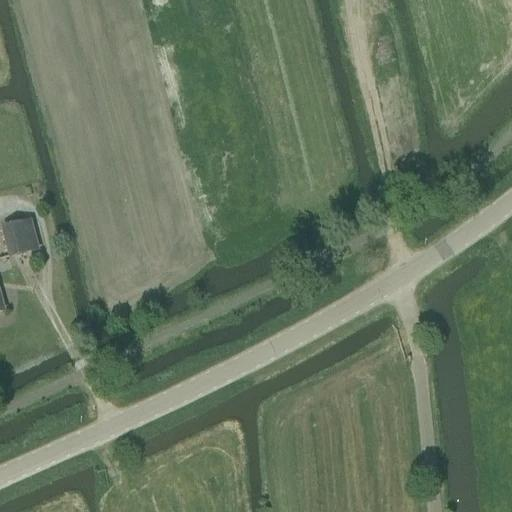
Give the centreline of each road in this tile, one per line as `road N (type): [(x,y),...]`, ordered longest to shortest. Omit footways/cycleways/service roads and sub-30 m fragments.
road 1 (unclassified): [(0,413),(410,214),(511,133)]
road 2 (unclassified): [(0,479),(227,377),(408,274),(511,201)]
